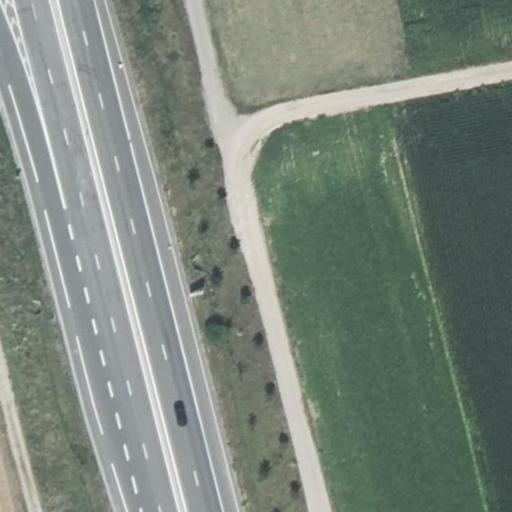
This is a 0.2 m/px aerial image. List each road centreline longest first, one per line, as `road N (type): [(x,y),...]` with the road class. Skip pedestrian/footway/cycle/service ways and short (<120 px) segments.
road 1 (track): [(324,511),(236,159),(251,129),(282,114),(511,66)]
road 2 (trunk): [(32,0),(161,511)]
road 3 (trunk): [(205,511),(77,0)]
road 4 (trunk): [(0,25),(160,511)]
road 5 (track): [(236,159),(199,0)]
road 6 (track): [(33,511),(0,379)]
